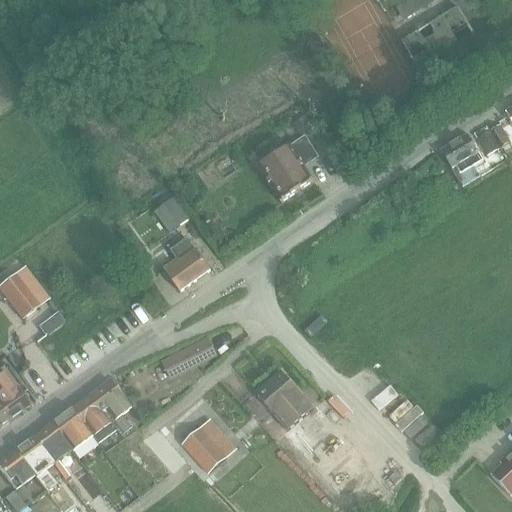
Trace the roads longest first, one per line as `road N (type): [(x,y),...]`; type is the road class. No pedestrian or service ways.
road 1 (residential): [(258,260),(511,93)]
road 2 (unclassified): [(453,511),(263,305)]
road 3 (residential): [(112,360),(258,260)]
road 4 (unclassified): [(112,360),(263,305)]
road 5 (residential): [(0,445),(112,360)]
